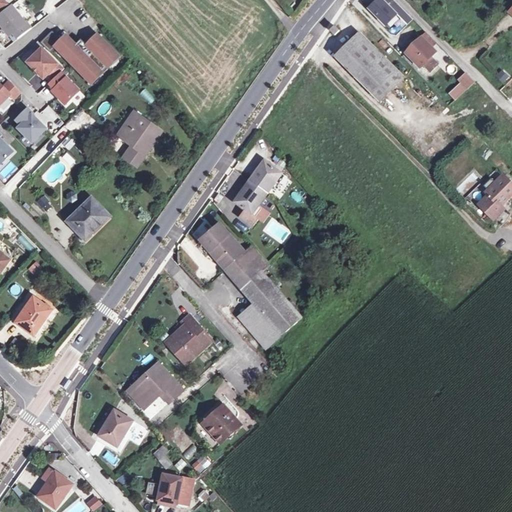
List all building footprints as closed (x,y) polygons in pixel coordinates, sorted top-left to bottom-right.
[(0,0),(0,14),(10,5),(5,0),(0,0)] [(392,0),(376,0),(368,8),(385,26),(397,14),(407,25),(412,20),(392,0)] [(13,4),(0,14),(0,23),(16,43),(33,28),(13,4)] [(335,35),(340,31),(335,26),(331,31),(335,35)] [(56,47),(91,84),(107,70),(106,69),(121,55),(98,30),(82,45),(67,29),(57,37),(52,31),(41,40),(51,51),(56,47)] [(434,41),(427,33),(406,53),(421,68),(426,62),(429,65),(427,67),(431,71),(438,64),(431,57),(436,52),(432,48),(430,45),(434,41)] [(337,56),(381,101),(403,79),(389,64),(392,62),(375,44),(372,47),(359,34),(337,56)] [(42,47),(26,63),(65,108),(84,93),(42,47)] [(462,73),(458,68),(457,68),(447,77),(459,88),(468,79),(462,73)] [(502,69),(495,76),(503,84),(510,77),(502,69)] [(433,78),(429,82),(437,90),(441,86),(433,78)] [(142,79),(137,82),(146,97),(152,94),(142,79)] [(0,81),(0,107),(11,98),(16,101),(22,94),(8,82),(5,84),(0,81)] [(405,86),(415,99),(419,95),(410,82),(405,86)] [(48,105),(41,113),(58,129),(65,121),(48,105)] [(49,129),(27,108),(11,126),(34,145),(49,129)] [(135,113),(122,131),(129,135),(126,141),(135,147),(127,158),(138,166),(162,132),(135,113)] [(119,136),(126,141),(129,135),(122,131),(119,136)] [(0,168),(18,153),(0,134),(0,168)] [(63,145),(72,149),(77,139),(68,135),(63,145)] [(70,170),(78,162),(67,151),(59,159),(70,170)] [(265,160),(255,174),(257,176),(267,162),(265,160)] [(257,176),(255,174),(250,181),(267,194),(276,182),(282,173),(267,162),(257,176)] [(279,184),(285,176),(282,173),(276,182),(279,184)] [(494,219),(504,209),(501,206),(511,196),(511,184),(504,176),(487,192),(490,195),(480,204),(494,219)] [(258,206),(267,194),(250,181),(245,188),(247,190),(237,204),(246,210),(241,217),(252,225),(257,218),(252,214),(258,206)] [(235,202),(237,204),(247,190),(245,188),(235,202)] [(214,200),(219,203),(223,197),(219,194),(214,200)] [(511,205),(511,196),(501,206),(504,209),(506,211),(511,205)] [(38,202),(42,208),(44,206),(47,210),(49,208),(46,204),(49,202),(45,197),(38,202)] [(92,199),(69,222),(86,240),(110,217),(92,199)] [(22,203),(39,220),(41,217),(25,201),(22,203)] [(255,216),(261,208),(258,206),(252,214),(255,216)] [(200,239),(227,270),(245,253),(219,223),(200,239)] [(245,253),(263,272),(270,265),(253,247),(245,253)] [(0,273),(10,260),(0,252),(0,273)] [(245,253),(227,270),(254,301),(237,317),(266,350),(305,318),(263,272),(245,253)] [(32,274),(42,269),(38,262),(28,267),(32,274)] [(52,310),(34,297),(17,323),(34,335),(52,310)] [(170,346),(186,364),(212,341),(190,316),(183,323),(185,326),(178,333),(181,337),(170,346)] [(167,343),(170,346),(181,337),(178,333),(167,343)] [(147,378),(133,390),(147,406),(161,393),(170,402),(183,391),(159,364),(146,376),(147,378)] [(143,410),(147,406),(133,390),(147,378),(146,376),(128,393),(143,410)] [(124,395),(115,410),(133,421),(149,430),(152,426),(124,395)] [(220,416),(207,427),(221,443),(242,425),(224,405),(216,412),(220,416)] [(127,432),(133,421),(115,410),(100,436),(116,445),(124,433),(126,434),(127,432)] [(207,427),(220,416),(216,412),(204,424),(207,427)] [(142,442),(149,430),(133,421),(127,432),(142,442)] [(118,447),(126,434),(124,433),(116,445),(118,447)] [(169,452),(173,448),(165,438),(160,442),(164,447),(169,452)] [(155,455),(164,447),(160,442),(150,450),(155,455)] [(166,455),(169,452),(164,447),(155,455),(160,461),(166,455)] [(199,473),(211,463),(203,454),(192,464),(199,473)] [(173,464),(166,455),(160,461),(166,469),(173,464)] [(179,470),(186,464),(182,459),(174,464),(179,470)] [(51,468),(43,479),(48,483),(56,472),(51,468)] [(65,497),(63,495),(71,483),(56,472),(48,483),(38,496),(56,509),(65,497)] [(183,478),(164,474),(158,500),(177,504),(179,496),(181,486),(183,478)] [(156,495),(158,483),(149,481),(146,492),(156,495)] [(179,496),(189,498),(191,488),(181,486),(179,496)] [(96,494),(86,501),(93,511),(104,503),(96,494)] [(60,511),(88,511),(78,498),(60,511)]
